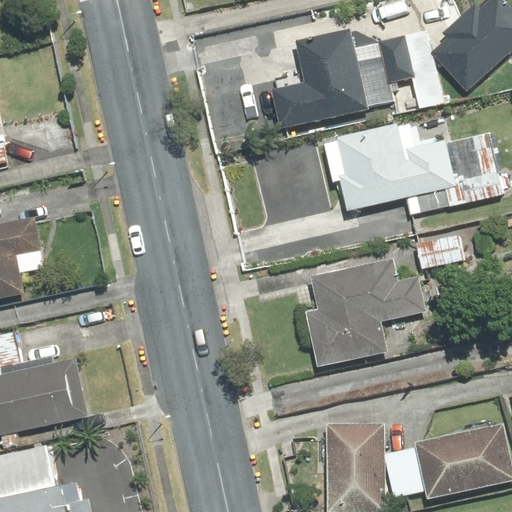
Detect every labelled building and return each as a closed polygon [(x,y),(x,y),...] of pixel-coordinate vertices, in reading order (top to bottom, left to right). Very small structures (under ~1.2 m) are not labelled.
[(449,41),(433,56),(468,94),(511,55),(511,6),(506,0),(494,0),(482,12),(478,7),(445,37),(449,41)] [(305,84),(272,91),(281,134),(370,114),(369,111),(396,105),(392,85),(413,81),(420,110),(443,105),(427,34),(379,44),(382,58),(360,62),(354,31),(296,43),(305,84)] [(0,150),(9,149),(0,93),(0,150)] [(398,127),(336,141),(336,145),(327,147),(335,185),(343,184),(350,215),(408,203),(411,217),(454,207),(451,193),(457,192),(447,144),(409,152),(411,163),(406,164),(398,127)] [(498,173),(462,181),(468,207),(504,199),(498,173)] [(36,218),(0,225),(0,298),(26,294),(22,275),(46,271),(36,218)] [(462,238),(417,246),(422,273),(467,265),(462,238)] [(396,261),(312,278),(320,313),(308,316),(319,371),(390,356),(384,325),(430,316),(422,279),(400,283),(396,261)] [(77,360),(0,376),(0,439),(90,420),(77,360)] [(388,511),(388,427),(328,427),(327,511),(388,511)] [(511,484),(511,465),(503,427),(416,447),(417,450),(388,457),(399,501),(427,494),(429,504),(511,484)] [(0,460),(0,511),(92,511),(79,445),(0,460)]
